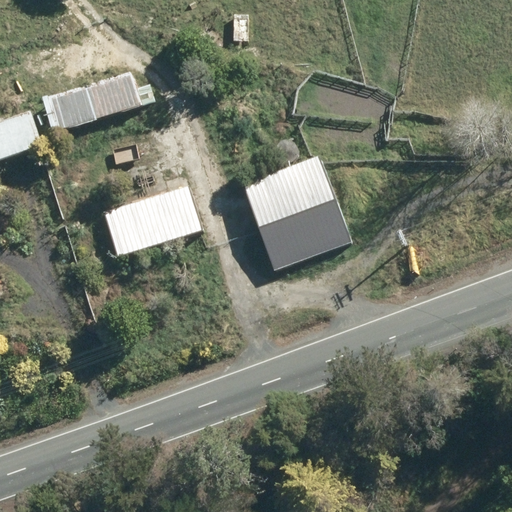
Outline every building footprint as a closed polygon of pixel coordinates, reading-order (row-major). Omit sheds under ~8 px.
[(0,112),(15,107),(3,73),(0,73),(0,112)] [(42,137),(142,106),(133,74),(32,105),(42,137)] [(204,231),(169,107),(142,115),(159,175),(96,192),(114,256),(204,231)] [(248,164),(227,108),(209,115),(229,171),(248,164)] [(0,163),(38,150),(25,114),(0,123),(0,163)] [(241,260),(250,288),(274,280),(271,271),(350,245),(320,157),(240,183),(263,252),(241,260)]
